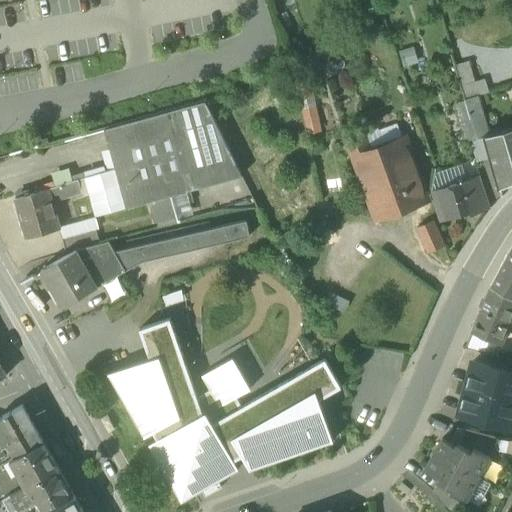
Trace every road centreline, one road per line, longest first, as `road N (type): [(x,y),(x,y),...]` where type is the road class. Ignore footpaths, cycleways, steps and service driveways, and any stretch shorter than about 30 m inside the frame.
road 1 (residential): [(269,511),(349,487),(386,457),(490,249),(511,221)]
road 2 (secondary): [(124,511),(49,380)]
